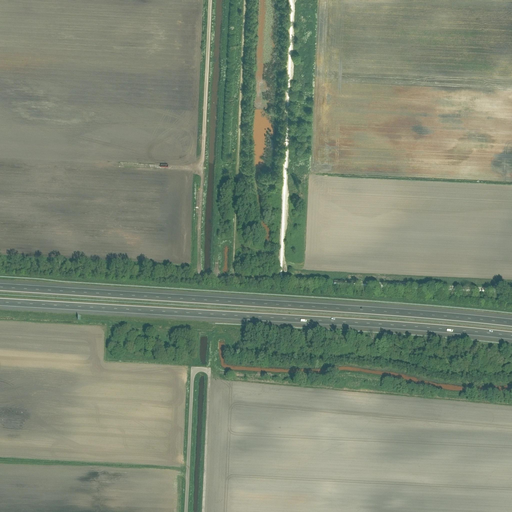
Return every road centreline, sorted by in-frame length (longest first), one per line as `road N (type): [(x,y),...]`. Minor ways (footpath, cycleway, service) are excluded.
road 1 (motorway): [(511,323),(0,287)]
road 2 (motorway): [(0,302),(511,335)]
road 3 (unclassified): [(198,250),(210,0)]
road 4 (unclassified): [(185,511),(192,371),(206,371)]
